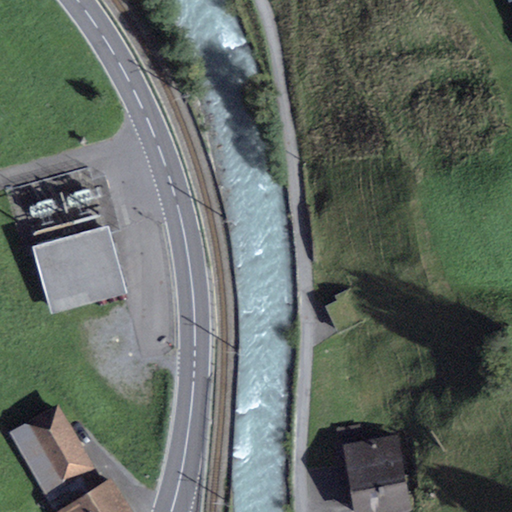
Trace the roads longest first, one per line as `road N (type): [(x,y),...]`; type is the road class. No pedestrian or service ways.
road 1 (secondary): [(74,0),(131,86),(176,187),(196,293),(193,407),(172,511)]
road 2 (track): [(303,511),(309,322),(302,231),(261,0)]
